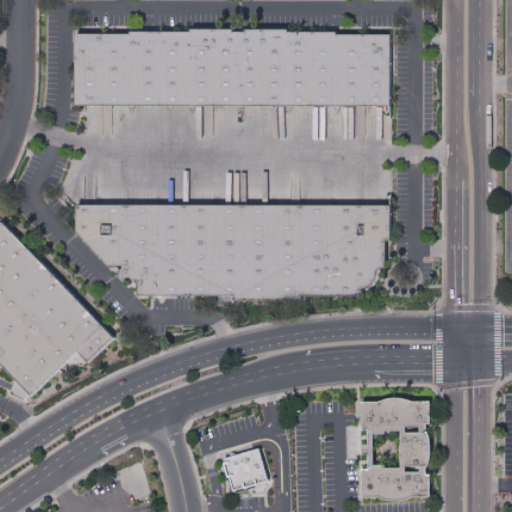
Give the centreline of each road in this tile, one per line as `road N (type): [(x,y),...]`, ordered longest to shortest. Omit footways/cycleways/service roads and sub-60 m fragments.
road 1 (tertiary): [(454,0),(452,511)]
road 2 (secondary): [(470,331),(290,340),(186,366),(82,407),(0,463)]
road 3 (tertiary): [(470,331),(471,0)]
road 4 (secondary): [(157,413),(296,372),(385,361),(470,363)]
road 5 (residential): [(24,0),(24,81),(0,162)]
road 6 (tertiary): [(470,487),(470,363)]
